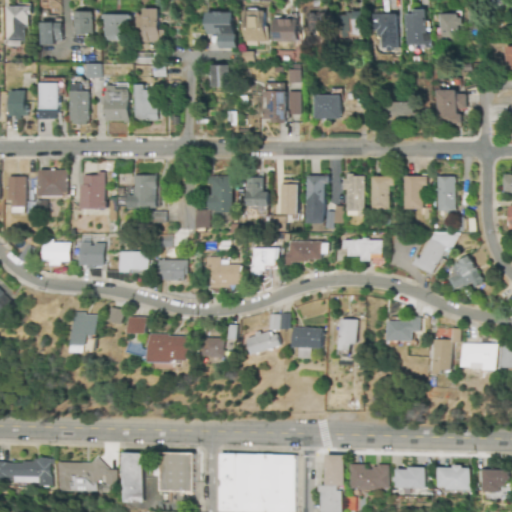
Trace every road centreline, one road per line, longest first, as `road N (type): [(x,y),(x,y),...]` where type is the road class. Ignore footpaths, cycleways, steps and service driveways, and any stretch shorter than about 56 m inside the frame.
road 1 (residential): [(0,253),(47,287),(113,291),(225,316),(327,283),(386,285),(479,319),(511,320)]
road 2 (tertiary): [(511,440),(0,427)]
road 3 (residential): [(487,151),(0,151)]
road 4 (residential): [(188,67),(189,220)]
road 5 (residential): [(487,151),(488,239),(511,278)]
